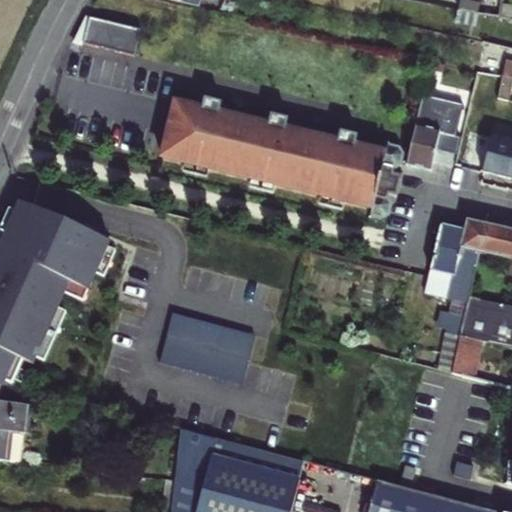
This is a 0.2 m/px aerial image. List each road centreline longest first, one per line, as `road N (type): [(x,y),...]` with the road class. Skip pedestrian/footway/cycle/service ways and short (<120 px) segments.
road 1 (residential): [(0,144),(67,0)]
road 2 (residential): [(511,216),(422,197),(409,246)]
